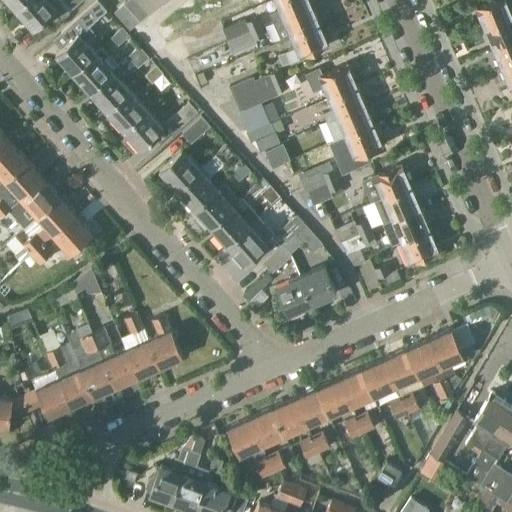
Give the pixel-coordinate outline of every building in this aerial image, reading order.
[(23,0),(16,6),(33,26),(42,18),(50,26),(69,9),(60,0),(23,0)] [(63,0),(72,9),(81,0),(63,0)] [(95,0),(80,14),(89,25),(107,9),(99,0),(95,0)] [(140,19),(124,0),(115,9),(131,27),(140,19)] [(150,11),(140,0),(124,0),(140,19),(150,11)] [(157,0),(140,0),(150,11),(160,3),(157,0)] [(310,0),(276,0),(279,6),(270,10),(273,18),(311,2),(310,0)] [(511,14),(511,0),(488,0),(476,5),(485,26),(511,14)] [(311,2),(273,18),(277,26),(286,23),(291,35),(320,22),(311,2)] [(89,25),(80,14),(71,22),(79,30),(56,51),(73,70),(96,49),(88,40),(96,33),(89,25)] [(511,14),(485,26),(493,46),(511,38),(511,14)] [(228,39),(262,25),(259,16),(248,21),(246,18),(223,27),(228,39)] [(320,22),(291,35),(296,45),(277,53),(281,64),(289,61),(289,62),(329,44),(320,22)] [(266,34),(262,25),(228,39),(234,53),(257,43),(255,38),(266,34)] [(130,34),(123,26),(111,36),(119,45),(130,34)] [(511,38),(493,46),(502,66),(511,62),(511,38)] [(139,66),(150,56),(139,45),(128,56),(139,66)] [(97,50),(96,49),(73,70),(91,89),(113,68),(117,64),(101,46),(97,50)] [(356,83),(347,62),(307,78),(312,90),(323,85),(327,95),(356,83)] [(511,62),(502,66),(511,87),(511,86),(511,62)] [(117,64),(113,68),(91,89),(107,107),(130,87),(121,77),(126,73),(118,64),(117,64)] [(164,72),(156,64),(139,79),(146,88),(164,72)] [(259,88),(284,77),(280,68),(255,79),(253,75),(229,85),(235,98),(259,87),(259,88)] [(259,87),(235,98),(240,110),(279,93),(277,90),(288,86),(284,77),(259,88),(259,87)] [(356,83),(327,95),(332,107),(324,110),(327,119),(365,103),(356,83)] [(147,105),(130,87),(107,107),(124,125),(147,105)] [(193,98),(170,119),(179,130),(203,108),(193,98)] [(344,134),(345,135),(373,123),(365,103),(327,119),(331,126),(329,127),(334,139),(344,134)] [(147,105),(124,125),(130,132),(125,137),(136,148),(141,143),(142,145),(164,124),(147,105)] [(192,142),(211,125),(201,115),(182,132),(192,142)] [(382,144),(373,123),(345,135),(354,156),(382,144)] [(0,126),(0,147),(11,138),(0,126)] [(280,141),(276,130),(256,138),(261,150),(280,141)] [(0,171),(5,176),(27,156),(11,138),(0,147),(0,171)] [(291,158),(283,142),(266,149),(273,166),(291,158)] [(201,165),(178,186),(195,205),(218,184),(210,176),(224,162),(223,160),(234,151),(226,143),(201,166),(201,165)] [(178,186),(201,165),(183,146),(160,166),(178,186)] [(5,176),(14,187),(5,196),(4,195),(0,198),(0,216),(13,204),(22,196),(21,194),(43,174),(27,156),(5,176)] [(239,180),(251,169),(243,161),(232,172),(239,180)] [(374,174),(362,180),(371,202),(383,196),(411,183),(402,162),(374,174)] [(308,189),(338,176),(334,167),(323,172),(319,164),(299,172),(306,190),(308,189)] [(21,194),(22,196),(37,213),(59,193),(43,174),(21,194)] [(342,185),(338,176),(308,189),(314,204),(333,195),(331,190),(342,185)] [(249,190),(256,198),(267,188),(260,180),(249,190)] [(411,183),(383,196),(393,216),(420,204),(411,183)] [(234,202),(218,184),(195,205),(201,211),(196,216),(203,224),(207,225),(211,222),(212,223),(234,202)] [(37,213),(38,214),(23,228),(31,237),(23,244),(30,251),(53,231),(76,211),(59,193),(37,213)] [(234,202),(212,223),(229,242),(251,221),(242,211),(247,206),(240,198),(235,203),(234,202)] [(420,204),(393,216),(402,236),(430,224),(420,204)] [(76,211),(53,231),(63,242),(70,249),(92,229),(76,211)] [(296,233),(306,224),(297,213),(277,231),(287,241),(296,233)] [(341,239),(371,226),(368,219),(356,224),(354,220),(336,228),(341,239)] [(251,221),(229,242),(246,260),(269,240),(251,221)] [(306,224),(296,233),(313,252),(323,243),(306,224)] [(430,224),(402,236),(411,258),(439,245),(430,224)] [(371,226),(341,239),(347,253),(356,249),(365,245),(366,246),(376,242),(375,237),(376,237),(371,226)] [(43,242),(31,252),(32,253),(40,262),(53,250),(44,240),(43,242)] [(273,270),(292,252),(284,242),(264,260),(273,270)] [(301,271),(313,301),(337,290),(324,261),(301,271)] [(379,275),(391,270),(387,261),(375,265),(379,275)] [(78,276),(85,286),(96,277),(94,273),(92,267),(78,276)] [(385,284),(386,283),(401,277),(397,268),(390,271),(383,275),(381,275),(385,284)] [(261,288),(272,277),(266,271),(244,293),(250,299),(261,288)] [(313,301),(301,271),(276,282),(289,311),(313,301)] [(468,321),(469,323),(486,316),(491,316),(497,320),(502,311),(497,309),(497,307),(489,303),(462,315),(466,322),(468,321)] [(127,316),(124,317),(131,332),(145,327),(138,311),(135,312),(127,316)] [(151,318),(158,333),(149,337),(162,365),(185,355),(165,312),(151,318)] [(103,326),(100,318),(89,323),(92,331),(104,356),(117,385),(139,375),(126,346),(114,352),(110,341),(112,340),(105,325),(103,326)] [(466,322),(453,328),(453,326),(430,336),(442,364),(447,375),(453,389),(462,377),(454,372),(455,371),(450,360),(465,354),(461,346),(476,339),(469,323),(468,321),(466,322)] [(0,340),(11,338),(8,323),(0,324),(0,340)] [(55,366),(59,376),(58,376),(71,405),(94,395),(81,366),(70,341),(69,340),(60,344),(53,328),(40,334),(47,350),(46,351),(53,366),(55,366)] [(104,356),(92,331),(81,336),(78,328),(67,333),(69,340),(70,341),(81,366),(94,395),(117,385),(104,356)] [(442,364),(430,336),(408,346),(420,373),(442,364)] [(162,365),(149,337),(136,342),(126,346),(139,375),(162,365)] [(420,373),(408,346),(385,356),(397,383),(420,373)] [(385,356),(363,366),(375,393),(397,383),(385,356)] [(363,366),(341,375),(353,403),(375,393),(363,366)] [(353,403),(341,375),(318,385),(331,413),(353,403)] [(453,389),(447,375),(435,380),(442,395),(454,390),(453,389)] [(58,376),(22,392),(29,409),(43,403),(48,415),(71,405),(58,376)] [(318,385),(296,395),(308,423),(331,413),(318,385)] [(414,389),(402,394),(410,411),(421,406),(414,389)] [(479,423),(468,440),(466,444),(480,452),(483,449),(511,403),(492,390),(473,420),(479,423)] [(0,424),(9,426),(10,417),(29,409),(22,392),(12,396),(0,394),(0,424)] [(402,394),(391,399),(398,416),(410,411),(402,394)] [(308,423),(296,395),(274,405),(286,432),(308,423)] [(480,452),(476,460),(468,474),(479,481),(486,486),(507,500),(511,503),(511,472),(495,461),(507,440),(511,443),(511,442),(511,402),(511,403),(483,449),(480,452)] [(274,405),(252,415),(264,442),(286,432),(274,405)] [(357,414),(365,431),(376,426),(369,409),(357,414)] [(456,409),(443,432),(431,451),(442,458),(449,446),(451,447),(459,433),(469,417),(456,409)] [(365,431),(357,414),(346,419),(353,436),(365,431)] [(268,452),(264,442),(252,415),(229,425),(241,452),(251,448),(263,475),(276,470),(268,452)] [(313,434),(320,450),(331,445),(324,429),(313,434)] [(192,447),(194,440),(195,439),(196,436),(190,434),(189,437),(183,444),(179,456),(175,455),(171,467),(161,463),(157,472),(154,471),(149,473),(146,482),(148,487),(151,488),(151,490),(173,499),(183,471),(192,447)] [(320,450),(313,434),(302,438),(309,455),(320,450)] [(203,443),(194,440),(192,447),(183,471),(173,499),(196,507),(206,480),(193,475),(201,452),(200,451),(203,443)] [(286,465),(278,447),(268,452),(276,470),(286,465)] [(441,459),(431,452),(420,471),(429,477),(441,459)] [(210,469),(220,472),(224,459),(214,456),(210,469)] [(397,476),(402,468),(388,459),(379,473),(395,483),(398,477),(397,476)] [(284,478),(273,505),(260,500),(255,511),(283,511),(285,510),(289,500),(295,482),(284,478)] [(219,511),(228,488),(206,480),(196,507),(208,511),(219,511)] [(295,482),(289,500),(301,505),(307,487),(295,482)] [(511,503),(507,500),(486,486),(476,501),(486,507),(492,498),(511,511),(511,503)] [(242,511),(243,511),(251,493),(240,489),(232,508),(242,511)] [(340,511),(344,502),(332,497),(326,511),(340,511)] [(423,511),(426,508),(413,501),(412,500),(410,499),(401,511),(423,511)] [(344,502),(340,511),(353,511),(356,506),(344,502)]
